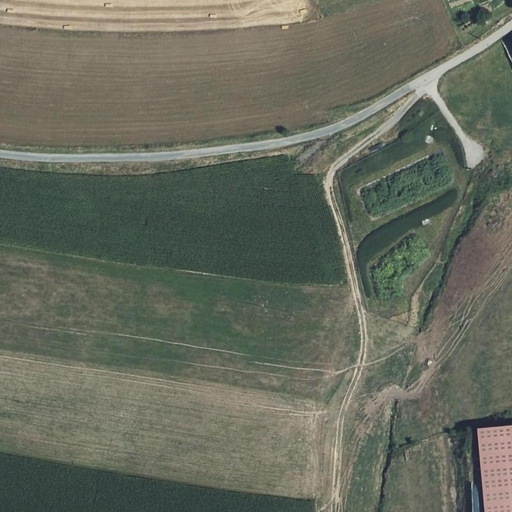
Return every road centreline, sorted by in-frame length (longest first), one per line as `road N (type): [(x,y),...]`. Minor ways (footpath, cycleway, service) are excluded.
road 1 (track): [(331,511),(339,420),(365,346),(341,222),(324,179),(396,117),(423,79),(478,160)]
road 2 (unclassified): [(511,23),(329,131),(172,156),(0,151)]
